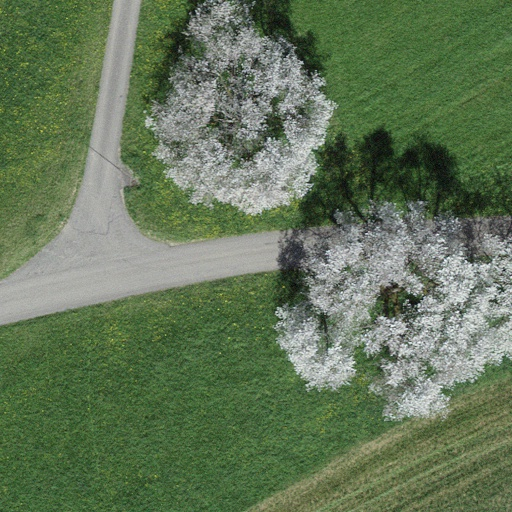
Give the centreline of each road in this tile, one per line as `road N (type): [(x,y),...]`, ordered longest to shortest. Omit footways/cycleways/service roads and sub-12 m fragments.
road 1 (unclassified): [(0,303),(225,257),(511,235)]
road 2 (track): [(87,281),(129,0)]
